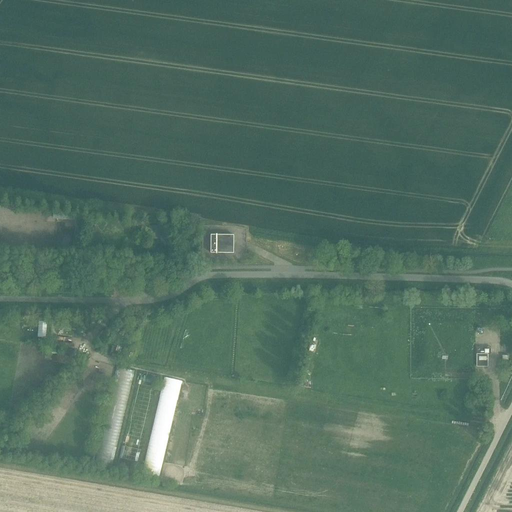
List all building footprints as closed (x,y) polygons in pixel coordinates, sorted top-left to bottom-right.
[(179,236),(170,247),(175,251),(185,237),(186,238),(188,226),(173,223),(172,232),(179,236)] [(159,240),(161,227),(148,225),(147,238),(159,240)] [(210,253),(233,253),(233,235),(210,235),(210,253)] [(72,351),(73,344),(55,342),(54,348),(59,349),(58,355),(70,356),(71,350),(72,351)] [(491,355),(491,348),(477,347),(477,354),(477,367),(488,367),(488,355),(491,355)] [(123,376),(134,377),(135,364),(123,363),(123,376)] [(75,373),(79,377),(87,368),(84,365),(75,373)] [(149,414),(159,370),(145,367),(135,411),(149,414)] [(125,438),(142,443),(147,423),(131,419),(125,438)]
